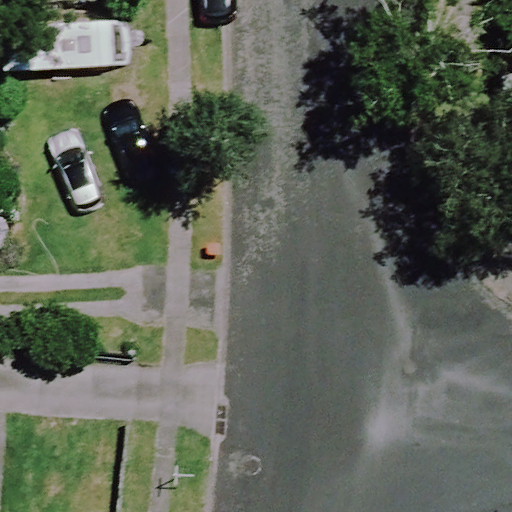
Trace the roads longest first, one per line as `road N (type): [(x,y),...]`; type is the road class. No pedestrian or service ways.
road 1 (residential): [(321,388),(335,109),(328,0)]
road 2 (residential): [(321,388),(511,412)]
road 3 (residential): [(306,511),(321,388)]
